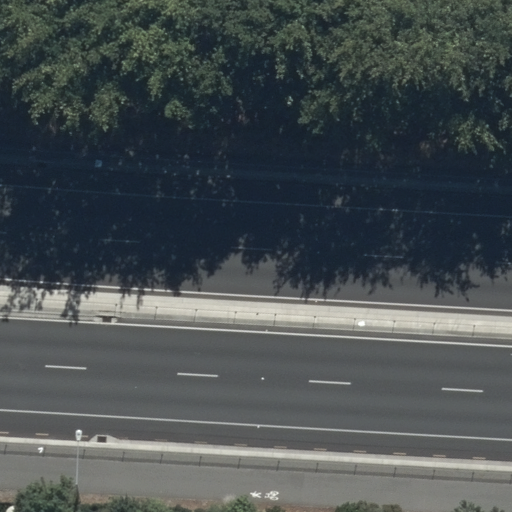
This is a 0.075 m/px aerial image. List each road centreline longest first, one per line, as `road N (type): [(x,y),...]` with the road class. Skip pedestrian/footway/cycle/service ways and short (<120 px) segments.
road 1 (primary): [(0,225),(511,262)]
road 2 (primary): [(511,393),(0,359)]
